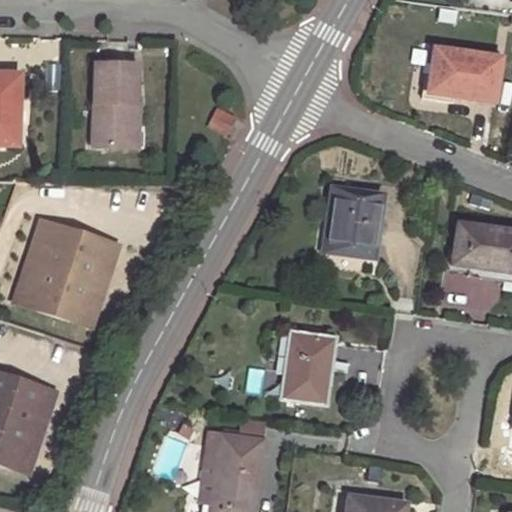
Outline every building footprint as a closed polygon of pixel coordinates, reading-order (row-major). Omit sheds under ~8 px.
[(427,92),(450,96),(492,102),(498,58),(433,49),(430,76),(427,92)] [(129,103),(135,104),(135,64),(92,63),(91,146),(129,147),(129,103)] [(12,108),(17,108),(18,75),(0,74),(0,145),(11,146),(12,108)] [(449,104),(450,96),(427,92),(430,76),(421,75),(418,99),(449,104)] [(138,104),(135,104),(129,103),(129,147),(137,148),(138,104)] [(233,119),(217,109),(207,125),(224,134),(233,119)] [(379,197),(330,190),(321,251),(371,259),(379,197)] [(47,225),(40,223),(33,244),(40,246),(47,225)] [(108,245),(47,225),(40,246),(34,266),(27,286),(20,307),(81,327),(88,306),(94,286),(101,266),(108,245)] [(470,265),(511,272),(511,233),(457,225),(451,262),(470,265)] [(40,246),(33,244),(26,264),(34,266),(40,246)] [(115,248),(108,245),(101,266),(108,269),(115,248)] [(34,266),(26,264),(20,284),(27,286),(34,266)] [(511,280),(511,272),(470,265),(469,274),(511,280)] [(108,269),(101,266),(94,286),(101,289),(108,269)] [(27,286),(20,284),(13,305),(20,307),(27,286)] [(101,289),(94,286),(88,306),(95,308),(101,289)] [(95,308),(88,306),(81,327),(88,329),(95,308)] [(329,341),(294,336),(291,354),(286,353),(279,399),(322,405),(329,341)] [(43,390),(0,375),(0,464),(15,470),(21,451),(29,430),(36,410),(43,390)] [(52,393),(43,390),(36,410),(45,414),(52,393)] [(38,433),(45,414),(36,410),(29,430),(38,433)] [(222,429),(221,436),(260,441),(262,424),(241,421),(240,431),(222,429)] [(194,429),(183,422),(177,432),(188,439),(194,429)] [(31,454),(38,433),(29,430),(21,451),(31,454)] [(215,464),(209,503),(214,504),(212,511),(250,511),(260,441),(221,436),(213,434),(208,437),(204,463),(215,464)] [(24,473),(31,454),(21,451),(15,470),(24,473)] [(198,501),(209,503),(215,464),(204,463),(198,501)] [(380,469),(368,468),(366,481),(378,482),(380,469)] [(402,511),(403,505),(347,497),(344,511),(402,511)]
